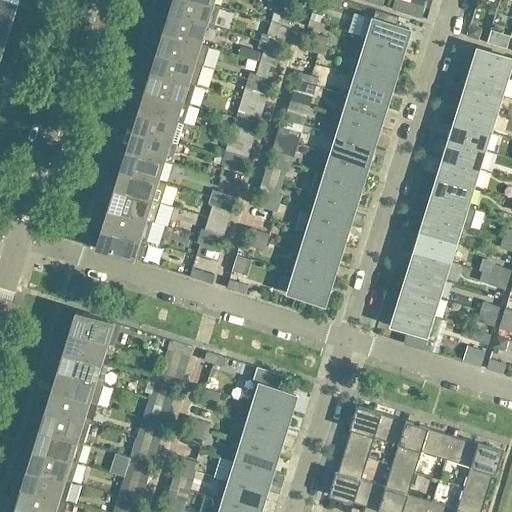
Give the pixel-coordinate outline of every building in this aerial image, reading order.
[(0,0),(0,14),(10,18),(16,0),(0,0)] [(212,26),(219,6),(211,4),(198,0),(172,0),(169,12),(205,24),(212,26)] [(282,12),(285,0),(274,0),(272,9),(282,12)] [(291,15),(295,2),(290,0),(285,0),(282,12),(291,15)] [(394,0),(391,8),(406,13),(410,2),(403,0),(394,0)] [(424,7),(410,2),(406,13),(421,18),(424,7)] [(397,17),(375,10),(372,18),(365,16),(359,35),(366,38),(366,37),(403,49),(409,29),(395,24),(397,17)] [(199,43),(205,24),(169,12),(162,32),(199,43)] [(318,22),(321,15),(311,12),(309,19),(318,22)] [(0,34),(5,36),(10,18),(0,14),(0,34)] [(470,22),(466,35),(478,39),(481,31),(478,25),(470,22)] [(193,63),(199,43),(162,32),(156,51),(193,63)] [(324,37),(311,33),(308,41),(322,45),(324,37)] [(269,51),(274,38),(264,35),(260,48),(269,51)] [(397,68),(403,49),(366,37),(366,38),(360,57),(397,68)] [(279,54),(283,41),(274,38),(269,51),(279,54)] [(319,53),(322,45),(308,41),(306,49),(319,53)] [(506,77),(511,58),(477,47),(471,66),(506,77)] [(249,49),(246,58),(258,61),(261,53),(249,49)] [(202,66),(193,63),(156,51),(150,71),(194,84),(196,85),(202,66)] [(391,88),(397,68),(360,57),(354,77),(391,88)] [(500,96),(506,77),(471,66),(465,85),(500,96)] [(188,104),(194,84),(150,71),(144,90),(188,104)] [(309,84),(312,76),(299,72),(296,80),(309,84)] [(257,90),(261,77),(252,74),(248,87),(257,90)] [(267,93),(271,80),(261,77),(257,90),(267,93)] [(385,108),(391,88),(354,77),(348,96),(385,108)] [(307,92),(309,84),(296,80),(294,88),(307,92)] [(494,114),(500,96),(465,85),(459,103),(494,114)] [(182,124),(188,104),(144,90),(138,110),(182,124)] [(379,127),(385,108),(348,96),(342,116),(379,127)] [(489,132),(494,114),(459,103),(454,121),(489,132)] [(176,143),(182,124),(138,110),(132,129),(176,143)] [(300,115),(286,111),(284,119),(297,123),(300,115)] [(245,129),(249,116),(240,113),(236,126),(245,129)] [(255,132),(259,119),(249,116),(245,129),(255,132)] [(372,147),(379,127),(342,116),(336,135),(372,147)] [(295,131),(297,123),(284,119),(281,127),(295,131)] [(483,151),(489,132),(454,121),(448,140),(483,151)] [(170,163),(176,143),(132,129),(126,149),(162,160),(170,163)] [(366,166),(372,147),(336,135),(330,155),(366,166)] [(477,169),(483,151),(448,140),(442,158),(477,169)] [(156,180),(162,160),(126,149),(120,168),(156,180)] [(288,154),(274,150),(272,158),(285,162),(288,154)] [(233,168),(237,155),(227,152),(223,165),(233,168)] [(243,171),(247,158),(237,155),(233,168),(243,171)] [(360,186),(366,166),(330,155),(324,174),(360,186)] [(283,170),(285,162),(272,158),(269,166),(283,170)] [(471,188),(477,169),(442,158),(436,177),(471,188)] [(166,183),(156,180),(120,168),(114,188),(150,199),(160,202),(166,183)] [(360,186),(324,174),(316,172),(310,192),(318,194),(354,205),(360,186)] [(466,206),(471,188),(436,177),(431,195),(466,206)] [(489,179),(487,190),(509,194),(511,183),(489,179)] [(160,202),(150,199),(114,188),(108,208),(144,219),(152,221),(154,222),(160,202)] [(273,201),(275,193),(262,189),(260,197),(273,201)] [(221,207),(225,194),(216,191),(211,204),(221,207)] [(234,197),(225,194),(221,207),(230,210),(234,197)] [(348,225),(354,205),(318,194),(312,214),(348,225)] [(475,210),(466,207),(466,206),(431,195),(425,213),(460,224),(470,227),(475,210)] [(270,209),(273,201),(260,197),(257,205),(270,209)] [(146,241),(152,221),(144,219),(108,208),(102,227),(146,241)] [(454,243),(460,224),(425,213),(419,232),(454,243)] [(342,245),(348,225),(312,214),(306,233),(342,245)] [(139,261),(146,241),(102,227),(95,247),(139,261)] [(261,240),(263,233),(250,228),(247,236),(261,240)] [(511,229),(505,228),(502,237),(511,240),(511,229)] [(209,246),(213,233),(203,230),(199,243),(209,246)] [(449,261),(454,243),(419,232),(414,250),(449,261)] [(218,249),(222,236),(213,233),(209,246),(218,249)] [(336,264),(342,245),(306,233),(299,253),(336,264)] [(258,248),(261,240),(247,236),(245,244),(258,248)] [(511,251),(511,240),(502,237),(499,247),(511,251)] [(443,280),(449,261),(414,250),(408,269),(443,280)] [(330,284),(336,264),(299,253),(293,272),(330,284)] [(494,265),(491,274),(507,279),(510,270),(494,265)] [(189,276),(211,283),(214,274),(191,267),(189,276)] [(437,298),(443,280),(408,269),(402,287),(437,298)] [(324,304),(330,284),(293,272),(287,292),(324,304)] [(504,289),(507,279),(491,274),(488,284),(504,289)] [(226,288),(245,294),(248,286),(229,280),(226,288)] [(431,316),(437,298),(402,287),(396,305),(431,316)] [(482,301),(479,311),(496,316),(499,306),(482,301)] [(421,349),(431,316),(396,305),(390,324),(408,330),(404,343),(421,349)] [(511,321),(511,310),(504,308),(501,318),(511,321)] [(113,345),(120,324),(76,311),(69,331),(106,342),(113,345)] [(493,326),(496,316),(479,311),(476,320),(493,326)] [(511,331),(511,321),(501,318),(498,327),(511,331)] [(487,344),(490,334),(474,329),(471,339),(487,344)] [(100,362),(106,342),(69,331),(63,350),(100,362)] [(495,335),(492,347),(504,351),(507,339),(495,335)] [(189,356),(192,348),(169,341),(166,349),(189,356)] [(470,345),(464,362),(479,367),(484,350),(478,348),(470,345)] [(107,364),(100,362),(63,350),(57,370),(94,381),(101,384),(107,364)] [(204,360),(222,366),(225,358),(206,352),(204,360)] [(499,373),(502,363),(489,359),(486,368),(499,373)] [(289,414),(296,394),(278,388),(282,375),(256,367),(251,382),(258,385),(253,403),(289,414)] [(101,384),(94,381),(57,370),(51,390),(88,401),(95,403),(101,384)] [(164,389),(168,376),(159,373),(155,386),(164,389)] [(174,392),(178,379),(168,376),(164,389),(174,392)] [(217,400),(220,393),(200,386),(198,394),(217,400)] [(81,421),(88,401),(51,390),(45,409),(81,421)] [(283,434),(289,414),(253,403),(247,422),(283,434)] [(398,444),(405,421),(354,405),(354,406),(357,407),(344,450),(367,458),(374,437),(397,444),(398,444)] [(89,423),(81,421),(45,409),(39,429),(75,440),(83,443),(89,423)] [(152,428),(156,415),(146,412),(142,425),(152,428)] [(162,431),(166,418),(156,415),(152,428),(162,431)] [(202,430),(204,422),(191,418),(188,426),(202,430)] [(445,459),(452,435),(405,421),(398,444),(397,444),(391,465),(414,472),(420,451),(445,459)] [(277,453),(283,434),(247,422),(241,442),(277,453)] [(199,438),(202,430),(188,426),(186,434),(199,438)] [(77,462),(83,443),(75,440),(39,429),(33,448),(77,462)] [(486,495),(500,452),(503,452),(503,451),(452,435),(445,459),(469,466),(463,487),(486,495)] [(271,473),(277,453),(241,442),(235,461),(271,473)] [(71,482),(77,462),(33,448),(27,468),(71,482)] [(360,479),(367,458),(344,450),(330,494),(327,493),(327,494),(364,506),(363,511),(359,510),(358,511),(361,511),(377,511),(378,510),(385,486),(384,486),(360,479)] [(140,468),(144,454),(135,451),(130,465),(140,468)] [(149,471),(153,457),(144,454),(140,468),(149,471)] [(190,469),(192,461),(179,457),(176,465),(190,469)] [(265,492),(271,473),(235,461),(228,481),(265,492)] [(187,477),(190,469),(176,465),(174,473),(187,477)] [(428,511),(432,501),(407,493),(414,472),(391,465),(384,486),(385,486),(378,510),(385,511),(428,511)] [(65,501),(71,482),(27,468),(21,487),(57,499),(65,501)] [(259,511),(265,492),(228,481),(221,479),(215,498),(259,511)] [(30,511),(63,511),(67,502),(65,501),(57,499),(21,487),(15,507),(30,511)] [(480,511),(486,495),(463,487),(456,508),(432,501),(428,511),(480,511)] [(128,506),(132,493),(122,490),(118,503),(128,506)] [(137,509),(141,496),(132,493),(128,506),(137,509)] [(180,500),(167,496),(166,496),(164,504),(178,508),(180,500)] [(258,511),(259,511),(215,498),(210,511),(258,511)]
